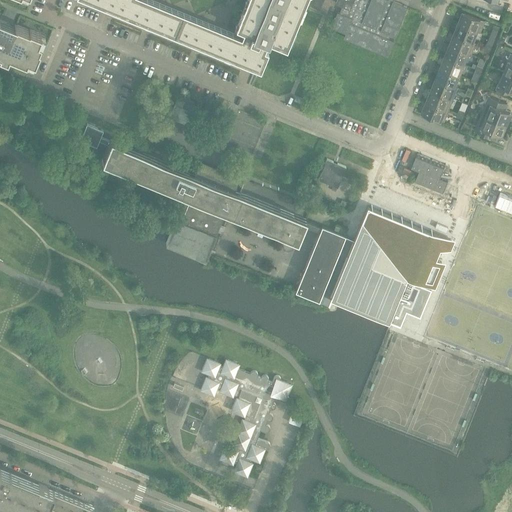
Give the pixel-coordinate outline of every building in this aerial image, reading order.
[(90,0),(108,7),(259,69),(260,69),(268,50),(264,48),(267,40),(286,48),(305,0),(246,0),(236,27),(243,30),(241,35),(154,0),(90,0)] [(338,12),(334,20),(331,28),(346,33),(344,38),(388,56),(394,41),(389,39),(391,35),(396,37),(408,8),(393,2),(393,0),(337,0),(336,4),(343,7),(340,13),(338,12)] [(464,12),(459,24),(480,32),(485,21),(464,12)] [(0,56),(7,59),(9,55),(26,62),(27,59),(35,62),(40,49),(39,49),(41,43),(38,41),(41,34),(30,29),(29,30),(15,24),(14,26),(7,24),(6,27),(0,24),(0,56)] [(459,24),(455,35),(476,43),(472,41),(476,31),(480,33),(480,32),(459,24)] [(455,35),(450,46),(471,54),(476,43),(455,35)] [(450,46),(446,57),(463,64),(467,53),(471,55),(471,54),(450,46)] [(446,57),(441,68),(458,75),(463,64),(446,57)] [(441,68),(436,79),(458,88),(458,87),(454,86),(458,75),(441,68)] [(511,75),(504,72),(497,89),(511,95),(511,92),(511,75)] [(436,79),(432,90),(453,99),(458,88),(436,79)] [(432,90),(427,101),(449,110),(453,99),(432,90)] [(490,97),(483,114),(508,124),(510,118),(511,118),(511,117),(509,116),(511,112),(505,110),(507,104),(490,97)] [(186,98),(185,101),(182,107),(190,110),(194,101),(186,98)] [(430,116),(429,118),(439,122),(440,120),(444,121),(449,110),(427,101),(423,113),(430,116)] [(505,130),(508,124),(483,114),(476,131),(493,138),(496,133),(501,135),(503,131),(505,131),(506,130),(505,130)] [(189,171),(147,154),(110,139),(110,141),(101,137),(104,131),(87,124),(80,141),(97,147),(99,141),(108,145),(102,159),(181,191),(182,188),(188,190),(166,245),(205,261),(228,206),(233,209),(232,212),(298,238),(305,219),(240,192),(239,194),(234,191),(240,177),(200,161),(194,175),(189,173),(189,171)] [(427,144),(425,149),(435,153),(437,148),(427,144)] [(448,158),(450,153),(437,148),(435,153),(448,158)] [(420,170),(414,182),(415,183),(416,181),(442,192),(442,193),(442,194),(448,180),(440,177),(445,164),(444,165),(418,154),(418,153),(417,153),(412,166),(420,170)] [(327,159),(318,180),(337,188),(345,167),(327,159)] [(448,196),(459,200),(462,191),(452,187),(448,196)] [(321,226),(295,291),(318,300),(328,303),(327,304),(328,304),(354,240),(344,237),(345,235),(321,226)] [(404,309),(419,315),(431,287),(404,276),(387,318),(400,324),(404,314),(402,314),(404,309)] [(264,448),(265,449),(266,449),(267,449),(268,448),(269,447),(270,446),(270,445),(270,444),(270,443),(269,442),(268,441),(267,441),(257,437),(260,430),(265,432),(266,432),(267,431),(268,431),(269,430),(270,429),(270,428),(270,427),(269,426),(268,425),(267,424),(266,424),(267,420),(268,420),(269,420),(270,420),(271,419),(272,419),(272,418),(272,417),(273,416),(272,416),(272,415),(272,414),(271,413),(269,412),(270,408),(271,409),(272,409),(273,408),(274,408),(275,407),(275,406),(275,405),(275,404),(275,403),(274,402),(273,401),(271,400),(272,397),(284,402),(285,402),(286,402),(287,402),(287,401),(288,401),(288,400),(289,400),(289,399),(289,398),(289,397),(288,397),(288,396),(287,395),(291,384),(280,380),(280,379),(280,378),(280,377),(279,376),(278,375),(277,375),(276,375),(275,375),(275,376),(274,376),(274,377),(272,382),(268,380),(268,379),(268,378),(268,377),(267,376),(266,375),(265,375),(264,375),(263,375),(262,376),(261,377),(257,376),(257,375),(258,374),(257,374),(257,373),(257,372),(256,372),(256,371),(255,371),(254,371),(253,371),(252,371),(251,371),(251,372),(250,372),(250,373),(237,368),(238,364),(225,359),(222,366),(219,364),(219,363),(207,358),(202,370),(209,373),(207,377),(206,376),(200,389),(213,394),(216,387),(219,388),(219,390),(232,395),(232,393),(236,395),(230,409),(247,416),(245,420),(242,418),(232,444),(235,445),(233,448),(225,445),(219,458),(232,463),(233,461),(237,462),(234,471),(247,476),(252,463),(249,462),(251,458),(259,461),(264,448)] [(0,500),(28,511),(44,511),(46,508),(54,490),(39,484),(37,486),(0,471),(0,469),(1,468),(0,467),(0,500)] [(46,508),(54,511),(56,511),(63,494),(54,490),(46,508)] [(56,511),(67,511),(73,498),(63,494),(56,511)] [(67,511),(79,511),(83,502),(73,498),(67,511)] [(91,511),(94,506),(83,502),(79,511),(91,511)]
